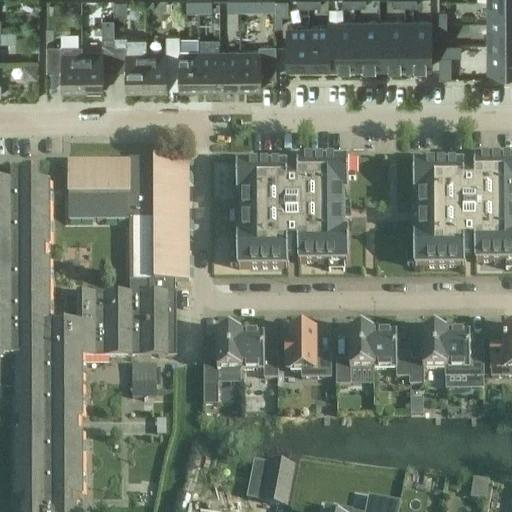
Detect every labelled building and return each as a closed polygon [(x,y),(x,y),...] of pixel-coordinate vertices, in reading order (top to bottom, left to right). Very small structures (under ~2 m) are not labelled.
[(186,13),(199,13),(199,0),(186,1),(186,13)] [(212,0),(199,0),(199,13),(212,13),(212,0)] [(226,0),(227,13),(240,13),(240,0),(226,0)] [(252,0),(240,0),(240,13),(253,13),(252,0)] [(488,23),(511,23),(511,1),(488,2),(488,23)] [(335,23),(328,23),(328,27),(329,27),(330,64),(329,64),(329,69),(336,69),(355,68),(354,23),(335,23)] [(359,23),(354,23),(355,68),(359,68),(380,68),(380,23),(359,23)] [(383,23),(380,23),(380,68),(383,68),(405,68),(405,23),(383,23)] [(407,23),(405,23),(405,68),(407,68),(431,68),(431,23),(407,23)] [(511,23),(488,23),(489,45),(511,44),(511,23)] [(309,27),(288,27),(288,65),(309,64),(309,27)] [(311,27),(309,27),(309,64),(312,65),(329,64),(330,64),(329,27),(328,27),(311,27)] [(0,31),(0,43),(9,44),(9,32),(1,32),(0,31)] [(145,52),(146,91),(168,91),(168,81),(179,81),(179,52),(178,35),(166,35),(166,52),(147,52),(145,52)] [(104,71),(114,71),(114,44),(114,37),(101,37),(102,53),(84,53),(82,53),(83,91),(104,91),(104,71)] [(114,71),(126,71),(126,91),(146,91),(145,52),(147,52),(147,39),(127,39),(127,37),(114,37),(114,44),(114,71)] [(511,44),(489,45),(489,68),(511,67),(511,44)] [(83,91),(82,53),(84,53),(83,45),(46,46),(46,73),(61,73),(61,91),(83,91)] [(447,57),(447,46),(439,46),(439,57),(447,57)] [(261,51),(241,51),(241,90),(262,90),(262,78),(276,78),(276,48),(261,48),(261,51)] [(220,90),(241,90),(241,51),(220,52),(220,90)] [(179,52),(179,81),(179,91),(200,91),(200,52),(179,52)] [(200,91),(220,90),(220,52),(200,52),(200,91)] [(511,161),(474,162),(474,172),(464,172),(464,167),(413,167),(413,199),(418,199),(418,212),(424,212),(424,224),(418,224),(418,237),(414,237),(414,270),(465,270),(465,260),(474,260),(475,265),(511,264),(511,161)] [(149,295),(78,295),(78,326),(50,326),(50,264),(45,264),(45,251),(50,251),(50,186),(39,186),(39,175),(11,175),(12,185),(0,185),(0,359),(1,360),(1,376),(15,375),(15,423),(20,423),(20,436),(15,436),(15,501),(26,501),(26,510),(22,510),(22,511),(76,511),(76,510),(73,510),(73,501),(83,500),(83,436),(78,436),(78,423),(83,423),(83,360),(176,361),(176,295),(175,295),(175,283),(189,283),(188,162),(129,162),(129,164),(68,164),(69,223),(129,223),(130,283),(149,283),(149,295)] [(298,265),(349,265),(349,233),(344,233),(344,220),(338,220),(338,208),(344,208),(344,195),(348,195),(348,162),(297,163),(297,172),(287,172),(287,167),(236,168),(236,200),(241,200),(241,238),(237,238),(237,271),(288,270),(288,261),(298,260),(298,265)] [(511,328),(507,329),(507,334),(504,334),(504,344),(504,349),(504,355),(493,355),(493,353),(492,353),(492,380),(511,379),(511,328)] [(423,372),(446,372),(446,335),(447,335),(447,334),(444,334),(444,329),(425,329),(425,334),(422,334),(423,363),(410,364),(410,380),(410,387),(423,387),(423,372)] [(293,335),(290,335),(290,347),(287,347),(287,372),(290,371),(290,374),(302,374),(302,381),(330,381),(330,356),(315,357),(315,335),(312,335),(312,330),(293,330),(293,335)] [(374,372),(374,336),(374,334),(371,334),(371,330),(352,330),(352,335),(349,335),(350,364),(337,364),(337,388),(350,388),(350,372),(374,372)] [(242,373),(242,336),(242,335),(239,335),(239,331),(220,331),(220,335),(217,335),(217,365),(204,365),(204,389),(218,389),(218,387),(241,387),(241,373),(242,373)] [(374,336),(374,372),(397,372),(397,380),(410,380),(410,364),(410,356),(397,356),(397,335),(374,336)] [(470,356),(470,335),(447,335),(446,335),(446,372),(446,380),(483,380),(483,356),(470,356)] [(242,336),(242,373),(264,373),(264,381),(278,381),(277,357),(265,357),(265,336),(242,336)] [(158,397),(157,365),(133,366),(134,398),(158,397)] [(316,485),(355,495),(360,473),(321,463),(316,485)] [(263,504),(286,509),(294,469),(271,465),(263,504)]
